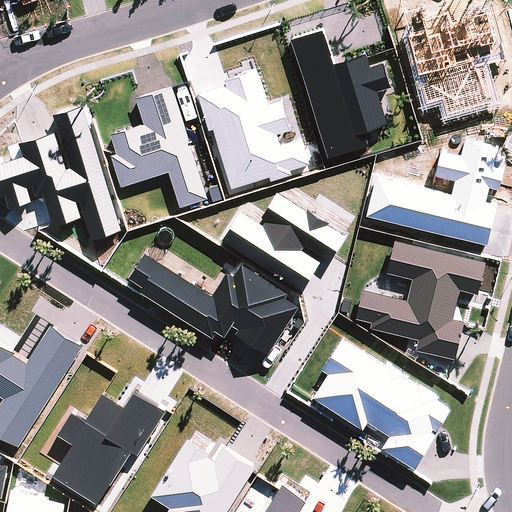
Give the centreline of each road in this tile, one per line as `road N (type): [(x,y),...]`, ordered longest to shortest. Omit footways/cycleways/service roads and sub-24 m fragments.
road 1 (residential): [(0,228),(440,511)]
road 2 (residential): [(194,0),(41,50)]
road 3 (residential): [(511,381),(501,428),(508,500)]
